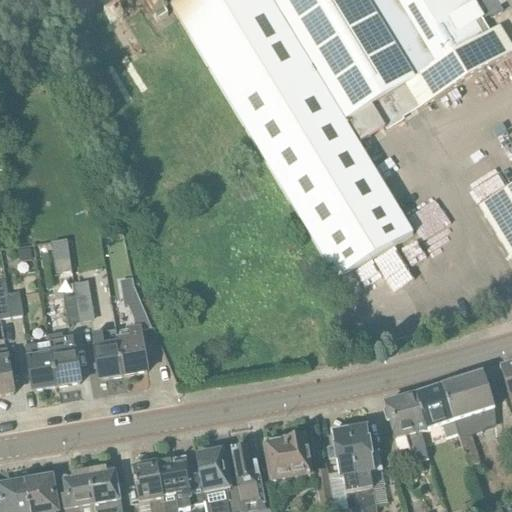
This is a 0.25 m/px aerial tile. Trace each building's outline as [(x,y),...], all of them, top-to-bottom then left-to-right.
[(166,0),(141,0),(150,14),(168,3),(166,0)] [(166,0),(168,3),(337,283),(412,237),(345,125),(406,88),(420,111),(511,55),(511,46),(501,28),(491,34),(483,21),(489,18),(491,21),(504,13),(496,0),(166,0)] [(511,189),(479,209),(511,263),(511,189)] [(443,228),(423,242),(435,258),(454,245),(443,228)] [(53,255),(68,252),(67,243),(51,245),(53,255)] [(32,263),(31,251),(18,253),(19,265),(32,263)] [(135,331),(116,334),(123,379),(147,375),(140,333),(152,331),(135,289),(124,293),(125,302),(133,321),(135,331)] [(7,296),(11,321),(24,318),(20,294),(7,296)] [(0,322),(11,321),(7,296),(0,297),(0,322)] [(77,298),(81,324),(94,322),(90,296),(77,298)] [(68,326),(81,324),(77,298),(64,300),(68,326)] [(100,382),(123,379),(116,334),(92,338),(100,382)] [(49,345),(56,390),(81,386),(73,341),(49,345)] [(33,394),(56,390),(49,345),(26,348),(33,394)] [(0,352),(0,399),(14,397),(6,352),(0,352)] [(511,368),(500,372),(511,408),(511,368)] [(468,421),(495,413),(483,377),(443,390),(458,437),(459,437),(468,469),(481,465),(468,421)] [(443,431),(446,441),(458,437),(443,390),(417,399),(427,434),(427,435),(443,431)] [(413,468),(430,463),(421,436),(427,434),(417,399),(386,407),(387,412),(384,412),(392,443),(405,440),(413,468)] [(377,511),(371,476),(381,474),(377,447),(370,448),(367,430),(349,433),(361,510),(361,511),(377,511)] [(511,430),(500,437),(508,453),(511,451),(511,430)] [(349,511),(361,510),(349,433),(332,436),(335,454),(328,455),(330,466),(336,465),(339,482),(344,481),(349,511)] [(272,487),(311,480),(305,441),(265,447),(272,487)] [(238,489),(243,511),(266,511),(257,466),(254,466),(250,450),(231,454),(238,489)] [(241,511),(237,490),(230,491),(223,454),(196,459),(198,470),(196,470),(203,507),(204,511),(241,511)] [(191,511),(191,509),(203,507),(196,470),(186,473),(185,467),(176,469),(175,463),(170,464),(169,461),(160,463),(160,466),(155,467),(163,511),(191,511)] [(163,511),(155,467),(132,471),(139,508),(150,506),(151,511),(163,511)] [(334,511),(328,471),(314,473),(320,511),(334,511)] [(121,511),(115,475),(106,477),(105,472),(89,475),(95,511),(121,511)] [(95,511),(89,475),(72,478),(73,483),(64,484),(67,500),(63,500),(64,511),(95,511)] [(56,511),(51,481),(26,486),(30,511),(56,511)] [(30,511),(26,486),(0,489),(0,498),(0,499),(0,511),(30,511)] [(477,511),(475,503),(464,507),(465,511),(477,511)]
